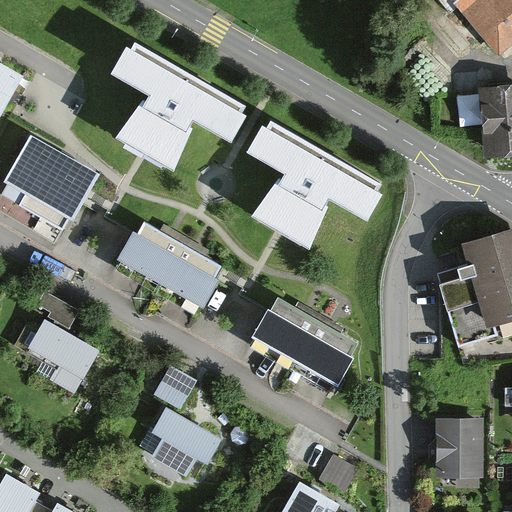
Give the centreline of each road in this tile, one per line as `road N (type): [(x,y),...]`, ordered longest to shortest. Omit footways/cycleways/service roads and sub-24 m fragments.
road 1 (residential): [(0,236),(335,434)]
road 2 (residential): [(449,166),(399,267),(398,511)]
road 3 (tertiary): [(449,166),(157,0)]
road 4 (residential): [(0,448),(114,511)]
